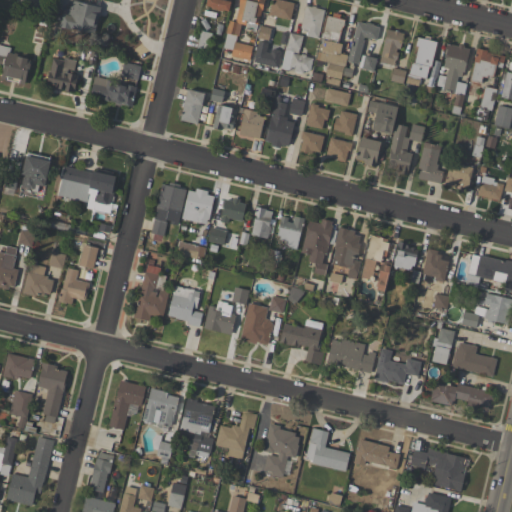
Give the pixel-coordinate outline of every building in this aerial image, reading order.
[(100,7),(70,0),(68,9),(62,7),(58,26),(94,34),(100,7)] [(206,0),(230,0),(230,3),(231,3),(228,12),(222,11),(222,12),(211,9),(211,8),(205,7),(206,0)] [(290,20),(293,3),(278,0),(271,0),(269,15),(290,20)] [(323,10),(304,6),(299,34),(318,37),(323,10)] [(376,41),(379,26),(356,21),(346,62),(357,64),(363,38),(376,41)] [(403,34),(387,29),(378,61),(393,66),(403,34)] [(301,35),(287,33),(281,69),(309,74),(312,57),(298,55),(301,35)] [(230,49),(229,57),(249,60),(251,45),(233,43),(233,38),(225,37),(224,48),(230,49)] [(279,67),(280,52),(266,50),(267,43),(257,41),(254,64),(279,67)] [(0,76),(24,83),(30,59),(8,53),(10,48),(0,45),(0,76)] [(504,56),(476,49),(468,80),(480,83),(482,76),(492,78),(495,67),(501,68),(504,56)] [(373,72),(376,59),(363,56),(360,69),(373,72)] [(74,91),(77,74),(73,73),(75,61),(52,57),(46,86),(74,91)] [(119,77),(137,81),(140,66),(123,62),(119,77)] [(511,100),(511,73),(505,72),(499,97),(511,100)] [(89,95),(130,107),(135,89),(94,76),(89,95)] [(346,106),(349,94),(326,88),(323,100),(346,106)] [(196,125),(204,94),(186,89),(179,120),(196,125)] [(304,101),(291,98),(288,113),(300,116),(304,101)] [(293,122),(283,121),(286,103),(272,101),(265,144),(289,147),(293,122)] [(371,130),(391,134),(397,107),(369,101),(367,112),(375,113),(371,130)] [(305,126),(323,129),(327,109),(309,105),(305,126)] [(213,128),(233,130),(235,108),(215,106),(213,128)] [(509,128),(511,108),(496,106),(493,126),(509,128)] [(351,135),(356,114),(337,110),(333,131),(351,135)] [(263,114),(242,111),(239,136),(259,138),(263,114)] [(423,127),(411,124),(408,140),(420,142),(423,127)] [(411,153),(405,152),(408,138),(404,137),(406,127),(395,125),(385,168),(407,173),(411,153)] [(298,151),(319,155),(323,136),(302,132),(298,151)] [(380,142),(360,137),(354,161),(374,166),(380,142)] [(325,157),(346,161),(349,142),(328,138),(325,157)] [(415,178),(440,184),(442,172),(435,170),(440,146),(423,143),(415,178)] [(50,159),(27,153),(16,194),(40,200),(50,159)] [(472,168),(454,163),(447,187),(465,192),(472,168)] [(109,213),(115,176),(62,167),(57,197),(87,202),(85,209),(109,213)] [(511,193),(511,178),(506,177),(503,191),(511,193)] [(477,198),(499,201),(502,182),(480,178),(477,198)] [(163,236),(166,221),(178,223),(185,188),(161,183),(150,233),(163,236)] [(206,225),(214,195),(188,189),(181,219),(206,225)] [(241,223),(245,202),(224,198),(220,219),(241,223)] [(266,239),(273,212),(256,207),(249,235),(266,239)] [(296,250),(303,218),(291,216),(290,218),(280,216),(275,239),(285,241),(284,247),(296,250)] [(308,220),(300,253),(308,255),(306,262),(314,264),(312,273),(324,276),(326,265),(322,264),(332,222),(320,219),(318,223),(308,220)] [(225,231),(209,229),(208,242),(223,244),(225,231)] [(356,279),(359,262),(356,261),(361,233),(337,229),(328,281),(336,282),(338,269),(347,270),(346,278),(356,279)] [(30,246),(33,232),(20,230),(17,244),(30,246)] [(384,292),(388,267),(384,266),(388,239),(368,236),(362,278),(377,281),(375,290),(384,292)] [(391,266),(411,271),(418,248),(398,243),(391,266)] [(93,268),(96,247),(81,245),(78,266),(93,268)] [(0,252),(0,287),(13,290),(17,270),(12,268),(16,248),(5,246),(4,253),(0,252)] [(447,253),(425,251),(422,275),(434,276),(433,281),(444,282),(447,253)] [(64,255),(50,252),(47,265),(61,268),(64,255)] [(511,262),(471,254),(467,275),(504,283),(502,289),(511,291),(511,262)] [(44,267),(27,264),(23,294),(49,297),(52,279),(43,277),(44,267)] [(160,318),(169,277),(158,275),(159,268),(145,264),(133,318),(148,321),(149,315),(160,318)] [(71,304),(72,298),(84,301),(88,283),(75,280),(77,270),(65,268),(58,302),(71,304)] [(201,313),(194,311),(198,291),(174,286),(167,318),(199,325),(201,313)] [(231,301),(245,305),(248,291),(234,288),(231,301)] [(511,300),(511,299),(485,294),(482,308),(474,306),(473,314),(463,312),(460,324),(475,327),(476,318),(507,325),(511,300)] [(267,310),(282,314),(285,300),(271,296),(267,310)] [(231,305),(216,302),(215,307),(207,306),(203,329),(231,334),(234,315),(230,314),(231,305)] [(267,308),(247,304),(239,340),(266,346),(272,322),(264,320),(267,308)] [(283,323),(279,343),(307,349),(304,362),(319,365),(322,352),(316,351),(322,323),(304,319),(303,328),(283,323)] [(437,340),(433,339),(431,363),(448,365),(452,330),(438,329),(437,340)] [(331,338),(326,363),(370,373),(375,353),(364,351),(365,345),(331,338)] [(452,370),(493,375),(495,358),(475,355),(476,346),(455,343),(452,370)] [(420,362),(405,359),(404,364),(389,361),(391,351),(380,348),(374,379),(402,385),(404,374),(417,376),(420,362)] [(33,360),(7,354),(2,375),(29,381),(33,360)] [(65,368),(40,364),(36,387),(47,389),(41,421),(57,423),(65,368)] [(141,407),(144,386),(117,381),(109,428),(123,430),(128,404),(141,407)] [(456,384),(455,387),(434,382),(429,401),(452,406),(453,402),(488,410),(492,392),(456,384)] [(178,396),(149,389),(142,421),(159,425),(160,422),(171,425),(178,396)] [(8,415),(25,419),(31,395),(14,391),(8,415)] [(214,405),(185,399),(177,438),(190,440),(187,455),(208,459),(212,439),(207,438),(214,405)] [(242,460),(247,428),(253,429),(256,414),(241,412),(238,428),(218,425),(215,446),(227,448),(226,458),(242,460)] [(262,453),(266,453),(263,473),(282,477),(286,456),(295,458),(299,433),(267,427),(262,453)] [(324,448),(327,432),(311,429),(304,462),(345,471),(349,453),(324,448)] [(0,474),(8,476),(16,439),(5,437),(2,455),(0,454),(0,474)] [(52,440),(36,437),(28,478),(11,474),(5,500),(31,506),(34,493),(41,494),(52,440)] [(388,446),(357,440),(352,464),(364,466),(365,462),(395,469),(398,454),(387,452),(388,446)] [(413,450),(410,464),(433,469),(430,486),(460,492),(466,458),(427,450),(426,453),(413,450)] [(112,456),(96,452),(88,490),(103,493),(112,456)] [(180,508),(184,486),(171,483),(167,506),(180,508)] [(136,489),(124,486),(118,511),(139,511),(140,509),(132,507),(136,489)] [(137,499),(151,501),(152,488),(139,486),(137,499)] [(446,511),(450,498),(427,493),(424,505),(412,502),(409,511),(446,511)] [(80,511),(111,511),(114,504),(85,496),(80,511)] [(242,511),(245,499),(231,496),(227,511),(242,511)] [(162,511),(164,504),(151,502),(149,511),(162,511)]
